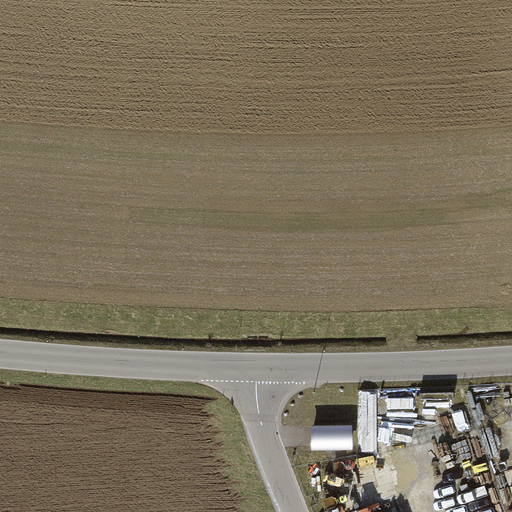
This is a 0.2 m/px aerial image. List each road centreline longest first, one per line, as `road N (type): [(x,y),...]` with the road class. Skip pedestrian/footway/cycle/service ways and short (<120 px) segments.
road 1 (tertiary): [(511,360),(255,367)]
road 2 (tertiary): [(255,367),(0,352)]
road 3 (unclassified): [(255,367),(260,418),(295,511)]
